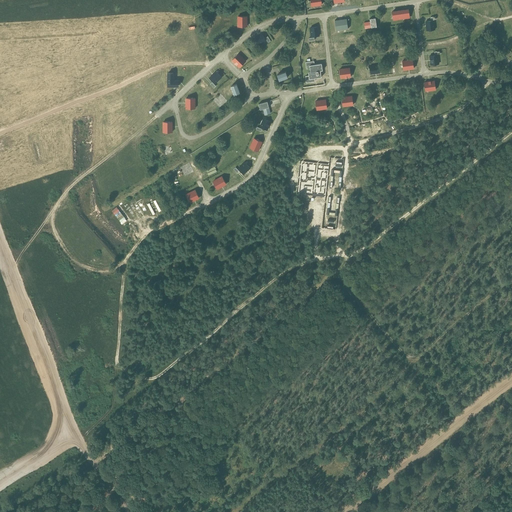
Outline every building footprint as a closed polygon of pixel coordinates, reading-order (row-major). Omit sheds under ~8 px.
[(408,9),(390,11),(392,21),(409,18),(408,9)] [(246,16),(236,16),(236,28),(246,28),(246,16)] [(345,19),(333,21),(334,32),(346,30),(345,19)] [(433,21),(424,22),(425,31),(434,30),(433,21)] [(317,27),(309,28),(310,38),(318,37),(317,27)] [(261,34),(252,39),(256,46),(265,42),(261,34)] [(237,54),(230,61),(238,69),(245,62),(237,54)] [(437,55),(428,56),(429,66),(438,65),(437,55)] [(310,67),(310,68),(310,70),(310,71),(308,71),(308,72),(309,74),(309,75),(305,75),(306,82),(314,81),(313,77),(314,77),(318,77),(320,76),(321,76),(321,75),(321,73),(320,70),(322,69),(322,67),(322,66),(322,64),(322,63),(320,63),(319,63),(314,64),(313,64),(313,60),(306,61),(306,68),(310,67)] [(412,60),(400,61),(401,71),(413,69),(412,60)] [(378,64),(368,65),(369,74),(379,74),(378,64)] [(348,68),(338,69),(339,79),(350,78),(348,68)] [(215,72),(208,78),(214,84),(221,78),(215,72)] [(286,72),(278,75),(279,80),(288,77),(286,72)] [(172,73),(166,73),(166,87),(177,87),(177,80),(172,80),(172,73)] [(434,81),(422,82),(424,92),(435,91),(434,81)] [(237,84),(231,86),(234,94),(240,92),(237,84)] [(220,93),(213,98),(219,106),(226,100),(220,93)] [(351,96),(339,98),(340,108),(352,106),(351,96)] [(195,98),(184,98),(184,109),(195,109),(195,98)] [(325,100),(314,101),(316,111),(326,110),(325,100)] [(262,118),(258,127),(266,131),(270,122),(262,118)] [(172,122),(161,122),(161,133),(172,133),(172,122)] [(252,138),(248,148),(258,152),(262,142),(252,138)] [(244,162),(236,169),(243,175),(250,168),(246,164),(244,162)] [(181,167),(185,175),(192,172),(189,164),(181,167)] [(296,170),(296,180),(303,180),(303,177),(307,177),(307,175),(311,175),(312,167),(304,166),(304,170),(296,170)] [(221,176),(212,181),(217,190),(226,185),(221,176)] [(307,192),(307,182),(296,182),(296,190),(301,190),(301,193),(305,193),(305,192),(307,192)] [(194,190),(185,195),(190,204),(199,199),(194,190)] [(336,215),(338,215),(338,202),(333,202),(333,203),(328,203),(329,207),(326,207),(326,222),(333,222),(333,223),(337,223),(337,220),(333,220),(333,217),(336,217),(336,215)] [(302,209),(309,209),(309,216),(307,216),(307,222),(308,222),(308,229),(308,232),(313,232),(314,207),(302,207),(302,209)]
